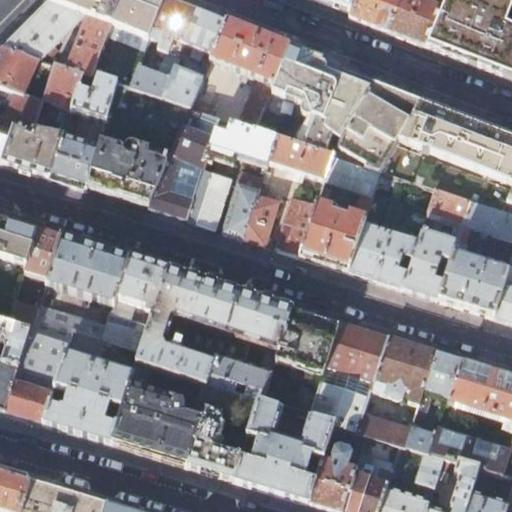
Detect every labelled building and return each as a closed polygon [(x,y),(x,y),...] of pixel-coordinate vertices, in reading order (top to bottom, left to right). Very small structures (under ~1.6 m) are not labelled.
[(52,0),(48,4),(85,18),(88,19),(113,28),(123,0),(52,0)] [(150,0),(123,0),(113,28),(92,80),(118,89),(131,93),(139,71),(150,42),(163,5),(150,0)] [(315,0),(322,3),(352,15),(358,0),(315,0)] [(358,0),(352,15),(350,20),(367,27),(388,35),(401,0),(358,0)] [(425,0),(401,0),(388,35),(403,41),(405,41),(425,49),(442,7),(425,0)] [(511,0),(444,0),(445,0),(442,7),(425,49),(446,57),(461,10),(460,9),(459,0),(482,9),(461,63),(466,65),(511,82),(511,0)] [(165,1),(163,5),(150,42),(160,46),(158,53),(167,57),(160,73),(154,71),(152,75),(139,71),(131,93),(163,104),(175,72),(185,46),(198,14),(180,6),(165,1)] [(56,47),(85,18),(48,4),(3,51),(40,63),(49,54),(53,57),(59,51),(56,47)] [(209,18),(198,14),(185,46),(195,51),(193,57),(202,60),(204,54),(214,58),(227,25),(209,18)] [(92,80),(113,28),(88,19),(68,72),(84,77),(92,80)] [(253,35),(227,25),(214,58),(212,63),(241,75),(238,83),(243,85),(246,77),(259,82),(239,129),(254,134),(270,96),(288,55),(290,49),(253,35)] [(27,92),(40,63),(3,51),(0,53),(0,90),(3,91),(2,97),(0,96),(0,128),(14,134),(32,140),(44,102),(39,101),(40,97),(27,92)] [(311,64),(288,55),(270,96),(302,109),(301,112),(301,114),(301,116),(302,118),(304,119),(305,120),(307,121),(310,122),(300,149),(326,157),(333,139),(340,145),(373,87),(355,80),(341,75),(311,64)] [(46,73),(53,75),(55,68),(48,66),(46,73)] [(68,72),(55,68),(53,75),(44,102),(32,140),(14,134),(3,167),(16,171),(24,174),(50,182),(64,140),(64,138),(52,136),(56,124),(47,121),(52,106),(72,115),(72,114),(84,77),(68,72)] [(204,83),(175,72),(163,104),(191,113),(198,96),(204,83)] [(118,89),(92,80),(84,77),(72,114),(107,125),(118,89)] [(381,90),(373,87),(340,145),(332,159),(379,175),(421,106),(407,100),(381,90)] [(163,104),(131,93),(118,89),(107,125),(99,151),(88,188),(114,196),(151,208),(191,113),(163,104)] [(235,108),(198,96),(191,113),(221,123),(229,125),(235,108)] [(435,111),(421,106),(379,175),(381,176),(392,179),(422,189),(435,193),(469,204),(502,215),(511,194),(511,141),(501,137),(435,111)] [(217,134),(221,123),(191,113),(151,208),(149,213),(163,217),(186,224),(202,177),(207,164),(217,134)] [(66,133),(72,135),(75,127),(69,125),(66,133)] [(239,129),(231,126),(228,137),(217,134),(207,164),(213,165),(214,161),(234,167),(237,160),(267,171),(268,166),(276,141),(254,134),(239,129)] [(0,166),(3,167),(14,134),(0,128),(0,166)] [(99,151),(64,140),(50,182),(70,188),(86,193),(88,188),(99,151)] [(332,159),(326,157),(300,149),(276,141),(268,166),(324,184),(332,159)] [(381,176),(379,175),(332,159),(324,184),(362,196),(356,215),(358,216),(357,221),(349,219),(348,222),(331,217),(332,213),(317,209),(316,210),(300,260),(324,267),(348,275),(364,228),(366,220),(381,176)] [(242,174),(222,236),(230,238),(244,242),(261,188),(263,181),(242,174)] [(380,217),(392,179),(381,176),(366,220),(376,223),(378,216),(380,217)] [(223,184),(202,177),(186,224),(215,233),(231,179),(225,177),(223,184)] [(319,200),(328,202),(332,190),(323,187),(319,200)] [(261,188),(244,242),(265,249),(278,206),(274,205),(276,199),(270,197),(271,191),(261,188)] [(426,222),(435,193),(422,189),(413,218),(426,222)] [(463,225),(469,204),(435,193),(426,222),(421,235),(437,240),(444,219),(463,225)] [(511,194),(502,215),(511,218),(511,194)] [(275,252),(300,260),(316,210),(291,201),(275,252)] [(511,218),(502,215),(469,204),(463,225),(462,227),(473,230),(511,243),(511,218)] [(0,324),(8,326),(14,307),(23,279),(37,235),(36,234),(17,228),(0,223),(0,324)] [(467,249),(473,230),(462,227),(457,246),(467,249)] [(411,243),(364,228),(348,275),(374,283),(404,292),(409,276),(398,273),(402,259),(413,262),(418,245),(411,243)] [(39,230),(37,235),(23,279),(46,286),(63,238),(51,234),(39,230)] [(414,232),(411,243),(418,245),(421,235),(414,232)] [(421,235),(418,245),(413,262),(409,276),(404,292),(420,297),(439,303),(446,280),(436,277),(442,261),(451,264),(453,258),(457,246),(437,240),(421,235)] [(79,243),(63,238),(46,286),(46,288),(113,310),(129,258),(111,253),(107,252),(79,243)] [(463,261),(467,249),(457,246),(453,258),(463,261)] [(150,265),(129,258),(113,310),(107,328),(103,340),(114,344),(143,352),(169,271),(150,265)] [(463,261),(453,258),(451,264),(446,280),(439,303),(459,310),(494,320),(504,288),(507,275),(463,261)] [(169,271),(143,352),(138,367),(151,372),(202,388),(207,389),(217,360),(247,370),(255,348),(265,350),(259,374),(271,378),(291,315),(293,310),(252,297),(195,279),(169,271)] [(511,290),(504,288),(494,320),(507,325),(511,326),(511,290)] [(43,297),(37,314),(31,334),(70,346),(75,332),(103,340),(107,328),(48,309),(51,300),(43,297)] [(37,314),(14,307),(8,326),(31,334),(37,314)] [(312,321),(291,315),(271,378),(262,407),(283,413),(309,422),(325,372),(339,330),(320,324),(312,321)] [(19,372),(31,334),(8,326),(0,324),(0,344),(5,346),(6,352),(2,367),(19,372)] [(341,325),(339,330),(325,372),(347,378),(362,332),(341,325)] [(110,359),(114,344),(103,340),(75,332),(70,346),(110,359)] [(366,333),(362,332),(347,378),(325,372),(309,422),(333,429),(358,437),(364,418),(372,393),(389,340),(366,333)] [(67,356),(70,346),(31,334),(19,372),(5,415),(18,419),(43,427),(50,407),(55,390),(67,356)] [(409,346),(389,340),(372,393),(389,399),(387,405),(392,407),(394,400),(398,401),(403,400),(405,392),(411,394),(405,416),(416,419),(424,394),(436,355),(409,346)] [(445,357),(436,355),(424,394),(440,399),(435,414),(434,414),(427,435),(412,430),(412,432),(406,450),(407,451),(424,456),(430,458),(461,362),(445,357)] [(135,377),(67,356),(55,390),(66,393),(61,410),(50,407),(43,427),(74,436),(112,448),(119,428),(105,424),(110,407),(124,411),(135,377)] [(217,360),(207,389),(211,391),(259,406),(262,407),(271,378),(259,374),(247,370),(217,360)] [(461,362),(430,458),(443,462),(479,472),(486,474),(502,479),(511,446),(511,377),(491,372),(461,362)] [(0,366),(0,413),(5,415),(19,372),(2,367),(0,366)] [(145,394),(151,372),(138,367),(135,377),(124,411),(119,428),(112,448),(127,452),(146,458),(186,470),(211,391),(207,389),(202,388),(196,409),(188,411),(183,419),(181,419),(173,419),(178,404),(145,394)] [(211,391),(186,470),(208,477),(234,484),(244,454),(248,440),(259,406),(211,391)] [(183,405),(178,404),(173,419),(181,419),(183,411),(183,405)] [(283,413),(262,407),(259,406),(248,440),(259,443),(254,458),(244,454),(234,484),(271,495),(309,507),(315,485),(306,482),(312,461),(322,463),(324,458),(328,445),(333,429),(309,422),(301,447),(275,439),(283,413)] [(412,432),(364,418),(358,437),(368,439),(400,449),(405,451),(406,450),(412,432)] [(368,439),(358,437),(333,429),(328,445),(362,455),(368,439)] [(394,494),(407,451),(406,450),(405,451),(400,449),(394,466),(379,511),(427,511),(430,506),(440,471),(443,462),(430,458),(424,456),(415,486),(426,490),(422,502),(394,494)] [(324,458),(322,463),(315,485),(309,507),(323,511),(326,511),(342,511),(356,473),(345,470),(348,466),(351,458),(349,453),(340,451),(334,454),(332,461),(324,458)] [(379,511),(394,466),(362,455),(356,473),(342,511),(379,511)] [(443,462),(440,471),(455,476),(455,477),(459,484),(450,511),(430,506),(427,511),(466,511),(479,472),(443,462)] [(478,499),(486,474),(479,472),(466,511),(506,511),(507,510),(508,508),(478,499)] [(8,479),(0,476),(0,511),(23,511),(31,486),(8,479)] [(501,494),(511,496),(511,493),(511,482),(505,480),(501,494)] [(45,490),(31,486),(23,511),(106,511),(107,509),(89,503),(45,490)]
